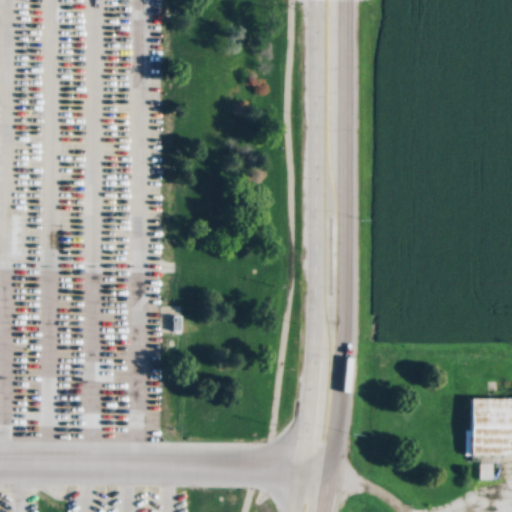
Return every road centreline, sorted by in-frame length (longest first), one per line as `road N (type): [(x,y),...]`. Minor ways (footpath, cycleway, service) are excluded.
road 1 (secondary): [(310,0),(310,328),(288,511)]
road 2 (secondary): [(318,511),(338,356),(341,0)]
